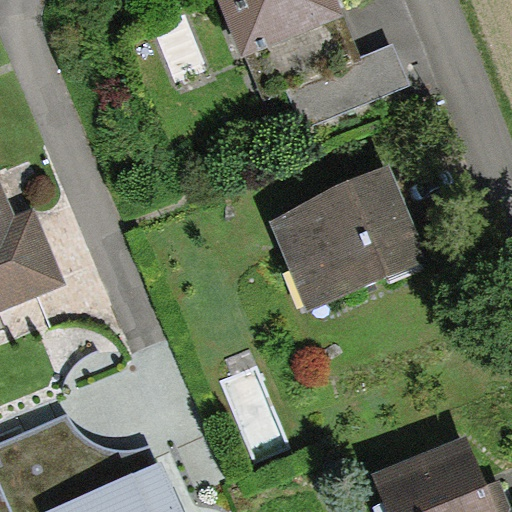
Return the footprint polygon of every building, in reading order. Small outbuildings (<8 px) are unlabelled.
[(335,0),(213,0),(241,67),(248,64),(265,105),(285,96),(302,136),(411,90),(394,48),(362,61),(335,0)] [(390,172),(270,230),(307,316),(429,268),(390,172)] [(0,187),(0,334),(4,333),(0,323),(0,315),(66,288),(35,215),(15,223),(0,187)] [(0,448),(0,511),(184,511),(164,469),(157,472),(148,451),(127,455),(99,450),(78,435),(69,417),(0,448)] [(495,511),(466,442),(370,483),(382,511),(495,511)]
